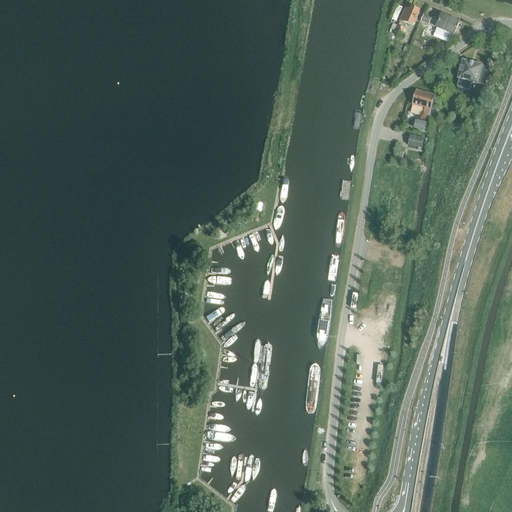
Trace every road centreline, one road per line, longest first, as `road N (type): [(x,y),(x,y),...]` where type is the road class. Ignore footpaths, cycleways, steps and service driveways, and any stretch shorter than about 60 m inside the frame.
road 1 (tertiary): [(511,24),(486,27),(404,85),(379,120),(336,381),(328,481),(336,511)]
road 2 (primary): [(446,334),(511,125)]
road 3 (primary): [(446,334),(433,362),(407,511)]
road 4 (primary): [(424,511),(446,334)]
